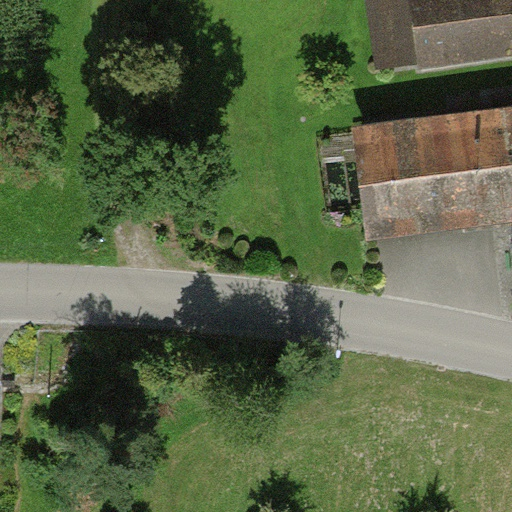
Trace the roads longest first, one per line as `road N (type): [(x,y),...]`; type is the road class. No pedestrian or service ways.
road 1 (unclassified): [(511,356),(360,323),(115,299),(0,300)]
road 2 (track): [(115,299),(120,0)]
